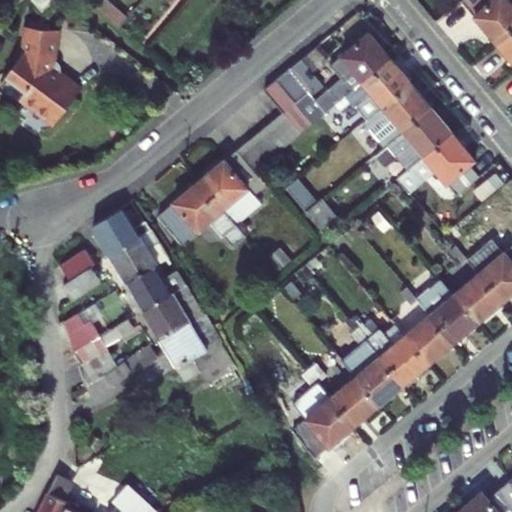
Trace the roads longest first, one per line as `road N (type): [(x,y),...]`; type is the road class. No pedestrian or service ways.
road 1 (residential): [(16,218),(134,162),(330,0)]
road 2 (residential): [(511,334),(329,487),(320,511)]
road 3 (residential): [(511,136),(396,0)]
road 4 (residential): [(415,511),(511,430)]
